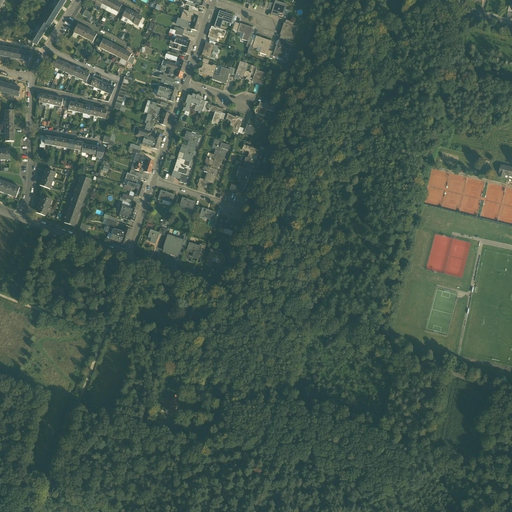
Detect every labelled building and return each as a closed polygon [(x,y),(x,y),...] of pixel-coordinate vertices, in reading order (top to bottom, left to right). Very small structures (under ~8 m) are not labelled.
[(66,0),(65,0),(55,0),(50,9),(57,14),(66,0)] [(112,0),(110,0),(107,7),(112,10),(116,2),(112,0)] [(200,0),(183,0),(187,1),(186,5),(194,8),(195,5),(198,6),(198,7),(201,8),(202,7),(205,8),(207,2),(201,0),(200,0)] [(287,5),(275,1),(274,5),(272,11),(270,15),(278,18),(279,14),(283,15),(287,5)] [(116,2),(112,10),(118,13),(122,5),(116,2)] [(50,9),(42,23),(48,27),(49,27),(57,14),(50,9)] [(127,9),(123,17),(128,20),(132,12),(127,9)] [(191,13),(183,10),(180,19),(193,24),(195,18),(193,17),(194,14),(191,13)] [(234,16),(219,11),(215,24),(221,26),(223,21),(231,24),(234,16)] [(137,15),(132,12),(128,20),(133,23),(137,15)] [(133,23),(133,24),(138,27),(143,18),(137,15),(133,23)] [(180,19),(178,19),(176,25),(191,30),(193,24),(180,19)] [(40,22),(29,40),(37,45),(48,27),(42,23),(40,22)] [(154,31),(156,25),(150,23),(148,29),(154,31)] [(284,24),(283,23),(280,35),(287,38),(291,39),(293,33),(295,33),(297,28),(292,26),(284,24)] [(199,26),(193,24),(191,30),(192,30),(191,31),(193,32),(194,31),(197,32),(199,26)] [(253,28),(240,24),(237,32),(245,34),(243,41),(248,42),(250,38),(253,28)] [(97,35),(77,25),(73,32),(93,42),(97,35)] [(214,28),(211,27),(208,37),(210,38),(217,40),(219,34),(224,36),(225,31),(220,30),(214,28)] [(271,42),(256,37),(255,41),(253,47),(257,48),(258,46),(261,48),(260,53),(267,55),(268,51),(271,42)] [(186,42),(176,38),(174,44),(180,46),(185,47),(186,42)] [(191,40),(187,39),(186,42),(185,47),(191,49),(193,44),(190,42),(191,40)] [(117,47),(103,40),(99,48),(113,55),(117,47)] [(279,41),(278,40),(274,52),(272,57),(273,57),(282,60),(286,50),(289,51),(291,45),(285,43),(279,41)] [(209,44),(206,43),(201,55),(215,60),(215,59),(217,60),(220,51),(218,50),(219,48),(215,46),(209,44)] [(0,55),(3,56),(3,57),(7,58),(9,49),(3,48),(0,47),(0,55)] [(123,51),(117,47),(113,55),(127,63),(127,62),(130,57),(131,55),(125,52),(123,51)] [(17,51),(9,49),(7,58),(10,58),(10,57),(13,58),(13,59),(21,60),(21,59),(24,60),(24,61),(27,62),(29,53),(20,51),(17,51)] [(59,61),(55,59),(52,67),(55,69),(56,67),(59,69),(62,63),(59,61)] [(66,64),(62,62),(62,63),(59,69),(59,70),(62,72),(63,71),(66,72),(69,66),(66,64)] [(208,64),(202,62),(201,65),(203,66),(202,68),(198,69),(199,75),(201,76),(202,73),(207,74),(207,75),(209,76),(209,77),(212,78),(214,73),(216,66),(213,65),(212,66),(208,65),(208,64)] [(243,63),(240,62),(237,70),(235,75),(236,75),(240,77),(243,78),(243,76),(246,77),(245,79),(249,81),(252,73),(246,71),(248,64),(246,64),(243,63)] [(179,66),(168,63),(166,67),(172,70),(177,71),(179,66)] [(185,67),(179,65),(179,66),(177,71),(183,73),(185,67)] [(73,67),(69,66),(66,72),(65,73),(69,75),(70,74),(73,75),(76,69),(73,67)] [(172,70),(166,67),(164,73),(168,75),(170,76),(171,74),(172,70)] [(219,75),(214,73),(212,78),(212,79),(226,84),(229,74),(230,71),(229,70),(222,68),(219,75)] [(79,70),(76,69),(73,75),(72,76),(76,78),(76,77),(80,78),(82,72),(79,70)] [(256,71),(256,70),(255,73),(252,82),(253,82),(253,79),(260,82),(259,84),(263,85),(267,74),(256,71)] [(86,73),(82,72),(80,78),(79,79),(83,81),(83,80),(87,81),(89,77),(89,75),(86,74),(86,73)] [(98,81),(94,79),(90,86),(94,88),(95,87),(98,88),(101,82),(98,81)] [(105,84),(101,82),(98,88),(97,89),(101,91),(102,90),(105,91),(107,85),(104,84),(105,84)] [(11,86),(8,85),(0,83),(0,91),(0,92),(0,91),(4,92),(3,93),(11,95),(11,94),(15,95),(14,96),(17,97),(19,88),(11,86)] [(111,87),(108,85),(107,85),(105,91),(104,93),(108,94),(109,93),(112,95),(114,88),(111,87)] [(171,89),(160,85),(158,91),(169,95),(171,89)] [(169,95),(158,91),(156,96),(161,97),(160,98),(167,100),(169,95)] [(45,95),(41,94),(39,102),(43,103),(43,102),(46,103),(48,96),(45,96),(45,95)] [(199,112),(203,101),(202,100),(203,98),(199,96),(200,96),(197,95),(197,96),(193,94),(192,97),(188,95),(185,104),(187,104),(185,109),(184,109),(183,111),(186,112),(185,115),(188,116),(192,104),(196,106),(194,111),(199,112)] [(52,97),(48,96),(46,103),(46,104),(50,105),(50,104),(54,105),(55,98),(52,97)] [(63,100),(59,99),(55,98),(54,105),(53,106),(57,107),(58,106),(61,106),(63,100)] [(77,105),(74,104),(74,103),(70,103),(68,111),(72,112),(73,110),(76,111),(77,105)] [(263,104),(259,103),(258,107),(257,107),(255,115),(256,115),(256,118),(261,119),(261,120),(263,120),(266,110),(270,112),(272,107),(263,104)] [(85,106),(81,105),(77,104),(77,105),(76,111),(76,112),(80,113),(80,112),(83,113),(85,106)] [(208,105),(208,104),(207,108),(209,109),(208,111),(208,112),(209,113),(209,112),(215,114),(211,124),(218,126),(220,120),(222,113),(223,109),(208,105)] [(156,107),(150,105),(147,114),(151,115),(161,119),(163,113),(163,112),(160,111),(161,108),(156,107)] [(89,107),(85,106),(83,113),(83,114),(87,115),(87,114),(90,114),(92,108),(89,107)] [(96,109),(92,108),(90,114),(90,116),(95,117),(95,116),(98,116),(99,110),(96,109)] [(103,110),(99,109),(98,116),(97,117),(102,118),(102,117),(105,118),(107,111),(103,111),(103,110)] [(161,119),(151,115),(147,124),(153,126),(155,123),(159,124),(161,119)] [(237,119),(228,115),(228,116),(226,120),(226,121),(231,122),(230,125),(229,127),(232,128),(230,132),(233,133),(233,134),(237,135),(240,128),(240,126),(242,119),(237,118),(237,119)] [(168,121),(161,119),(159,124),(159,125),(166,127),(168,121)] [(255,121),(249,119),(247,125),(245,130),(244,133),(252,136),(255,127),(260,128),(261,125),(262,125),(262,123),(260,122),(255,120),(255,121)] [(155,138),(150,136),(151,133),(138,129),(135,136),(143,139),(153,142),(155,138)] [(200,136),(186,132),(184,138),(189,139),(187,147),(195,150),(200,136)] [(6,134),(5,134),(5,142),(14,142),(14,134),(13,134),(6,134)] [(51,137),(46,137),(46,138),(44,145),(45,145),(52,146),(54,138),(53,138),(51,138),(51,137)] [(58,139),(54,138),(53,138),(54,138),(52,146),(56,147),(56,146),(60,146),(61,140),(58,139)] [(65,140),(61,139),(60,146),(60,148),(64,148),(64,147),(67,148),(68,141),(65,140)] [(153,142),(143,139),(141,144),(151,148),(153,142)] [(72,141),(68,141),(67,148),(67,149),(71,150),(70,151),(74,152),(74,150),(76,142),(72,142),(72,141)] [(80,143),(76,142),(74,150),(78,151),(78,150),(82,150),(83,145),(83,144),(80,143)] [(160,144),(153,142),(151,148),(158,151),(160,144)] [(229,146),(216,142),(215,146),(213,145),(212,148),(216,150),(215,152),(217,152),(215,156),(223,159),(224,159),(225,155),(227,151),(228,151),(229,146)] [(87,146),(83,145),(82,150),(82,153),(85,154),(86,153),(89,153),(91,146),(87,146)] [(187,147),(182,145),(180,151),(185,153),(182,160),(191,163),(195,150),(187,147)] [(95,147),(91,146),(89,153),(89,154),(93,155),(93,154),(97,155),(98,148),(95,147)] [(249,153),(245,164),(244,164),(243,168),(251,171),(255,158),(257,159),(260,151),(246,146),(245,151),(249,153)] [(105,149),(98,148),(97,155),(97,156),(96,158),(102,159),(104,154),(105,149)] [(9,161),(9,150),(1,150),(1,161),(9,161)] [(147,161),(142,159),(143,156),(139,155),(137,154),(137,155),(135,162),(141,164),(146,166),(147,161)] [(215,156),(208,154),(206,158),(210,160),(209,164),(210,164),(208,168),(217,171),(218,168),(219,168),(221,163),(222,163),(223,159),(215,156)] [(182,160),(178,158),(176,164),(180,166),(178,173),(179,174),(182,175),(186,176),(191,163),(182,160)] [(152,168),(146,166),(145,169),(144,172),(150,174),(152,168)] [(511,168),(501,166),(499,176),(499,177),(503,178),(504,178),(505,175),(511,177),(511,168)] [(243,168),(239,167),(237,173),(240,174),(238,181),(242,183),(241,184),(246,186),(251,171),(243,168)] [(208,168),(207,168),(205,172),(207,173),(205,180),(204,182),(206,182),(209,183),(213,185),(215,177),(216,178),(218,172),(217,171),(208,168)] [(55,174),(46,170),(43,178),(53,182),(55,174)] [(129,174),(127,173),(125,180),(128,182),(128,181),(136,184),(137,181),(134,180),(135,176),(129,174)] [(186,176),(182,175),(180,180),(179,182),(185,184),(188,176),(186,176)] [(91,180),(81,177),(78,186),(87,190),(91,180)] [(53,182),(43,178),(40,186),(50,190),(53,182)] [(136,184),(128,181),(128,182),(127,186),(129,187),(138,190),(139,185),(136,184)] [(11,185),(4,183),(0,192),(8,195),(11,185)] [(146,186),(139,184),(139,185),(138,190),(144,192),(146,186)] [(19,188),(11,185),(8,195),(16,198),(19,188)] [(87,190),(78,186),(74,196),(84,199),(87,190)] [(138,190),(129,187),(128,190),(131,191),(129,196),(133,198),(134,198),(134,197),(138,199),(138,197),(136,196),(138,190)] [(144,192),(138,190),(136,196),(138,197),(142,198),(144,192)] [(174,195),(161,191),(157,200),(162,201),(163,201),(171,203),(174,195)] [(84,199),(74,196),(71,205),(81,208),(84,199)] [(51,200),(42,197),(39,205),(48,209),(51,200)] [(195,202),(182,198),(179,207),(184,209),(184,208),(188,209),(187,214),(191,215),(192,210),(193,210),(195,202)] [(130,208),(121,205),(119,210),(130,214),(133,204),(132,204),(130,208)] [(139,206),(133,204),(130,214),(136,216),(139,206)] [(48,209),(39,205),(36,213),(46,217),(48,209)] [(81,208),(71,205),(68,214),(77,217),(81,208)] [(216,213),(202,209),(199,218),(204,220),(204,219),(212,221),(213,221),(216,213)] [(130,214),(119,210),(118,216),(128,219),(130,214)] [(77,217),(68,214),(64,223),(74,227),(77,217)] [(136,216),(130,214),(128,219),(128,220),(134,222),(136,216)] [(236,224),(222,219),(219,229),(224,230),(225,229),(232,232),(233,232),(236,224)] [(111,221),(107,220),(105,225),(115,228),(117,223),(111,221)] [(88,226),(82,224),(80,230),(86,232),(88,226)] [(123,232),(114,229),(112,234),(122,238),(123,232)] [(131,231),(125,229),(123,232),(122,238),(128,240),(131,231)] [(159,233),(150,230),(148,237),(152,239),(151,243),(155,245),(159,234),(159,233)] [(122,238),(112,234),(110,240),(120,243),(122,238)] [(183,241),(168,236),(164,249),(169,250),(168,252),(177,255),(178,252),(179,253),(182,245),(183,241)] [(128,240),(122,238),(120,243),(120,244),(126,246),(128,240)] [(201,247),(189,243),(186,251),(193,253),(192,258),(197,259),(200,251),(202,247),(201,247)] [(226,256),(210,250),(205,266),(210,267),(211,262),(213,257),(220,260),(219,264),(218,266),(222,267),(226,256)] [(195,309),(187,307),(186,311),(188,311),(186,318),(184,322),(190,324),(195,309)] [(179,398),(171,395),(165,409),(171,411),(172,409),(174,409),(179,398)]
